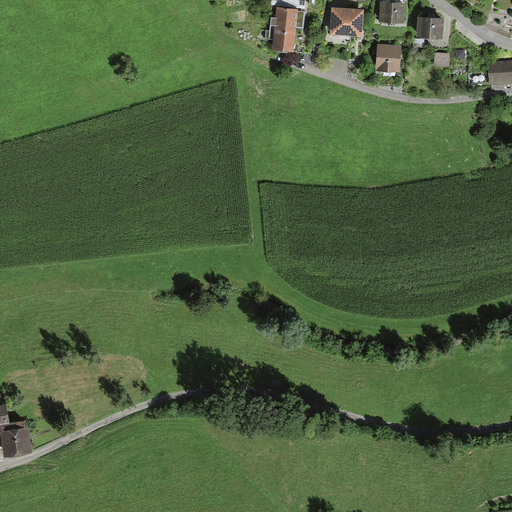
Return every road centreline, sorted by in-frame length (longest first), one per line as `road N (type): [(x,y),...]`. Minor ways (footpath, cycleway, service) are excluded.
road 1 (residential): [(511,421),(421,430),(294,398),(185,391),(0,465)]
road 2 (residential): [(511,89),(437,101),(395,98),(263,55)]
